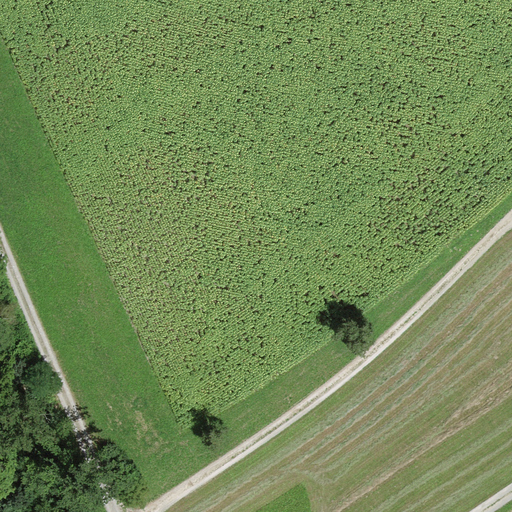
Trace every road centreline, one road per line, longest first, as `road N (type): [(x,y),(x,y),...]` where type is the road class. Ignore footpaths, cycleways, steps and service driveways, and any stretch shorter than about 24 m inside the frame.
road 1 (track): [(152,511),(268,434),(511,217)]
road 2 (track): [(0,250),(110,511)]
